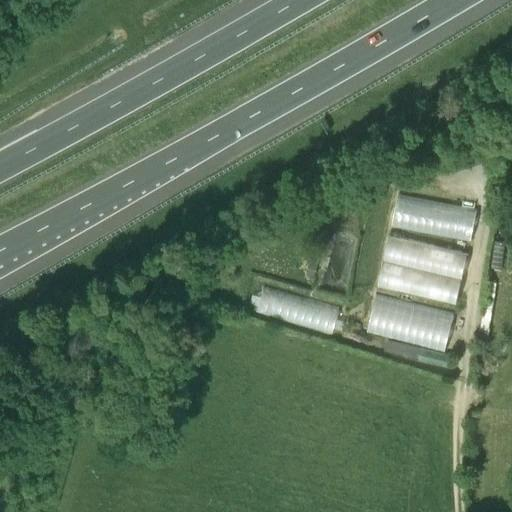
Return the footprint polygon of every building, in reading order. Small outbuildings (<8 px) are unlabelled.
[(477,209),(398,195),(392,227),(470,242),(477,209)] [(390,235),(384,260),(462,278),(468,253),(390,235)] [(456,303),(462,278),(384,260),(378,285),(456,303)] [(339,308),(262,286),(255,312),(332,335),(339,308)] [(445,351),(453,313),(376,295),(368,333),(445,351)]
